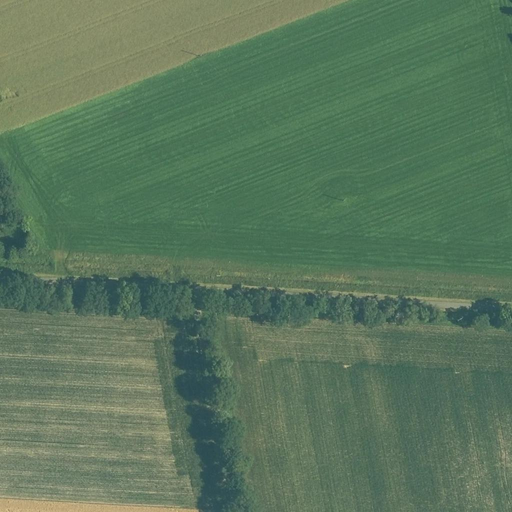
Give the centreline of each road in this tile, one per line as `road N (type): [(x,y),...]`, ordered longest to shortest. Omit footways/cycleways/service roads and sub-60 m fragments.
road 1 (unclassified): [(511,312),(196,295)]
road 2 (unclassified): [(238,511),(196,295)]
road 3 (unclassified): [(196,295),(0,283)]
